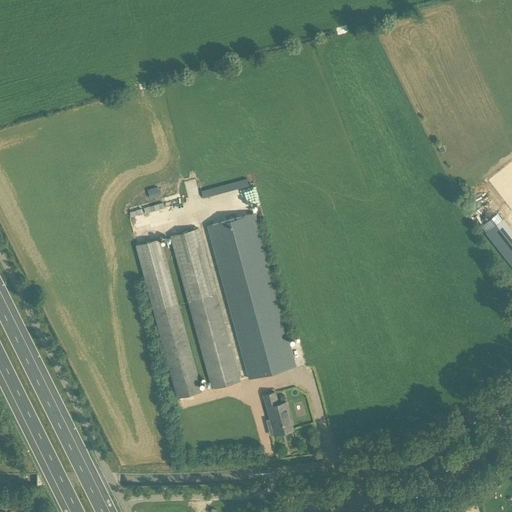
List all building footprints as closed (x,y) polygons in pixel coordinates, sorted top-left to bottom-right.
[(511,165),(499,176),(511,193),(511,165)] [(201,196),(247,184),(246,177),(200,189),(201,196)] [(488,194),(469,209),(511,263),(511,230),(498,213),(501,211),(488,194)] [(142,206),(144,213),(164,207),(162,201),(142,206)] [(254,212),(208,225),(249,378),(296,365),(254,212)] [(198,228),(171,235),(213,388),(240,380),(198,228)] [(160,238),(136,245),(178,397),(201,391),(160,238)] [(275,392),(264,395),(274,434),(293,429),(285,401),(278,403),(275,392)]
